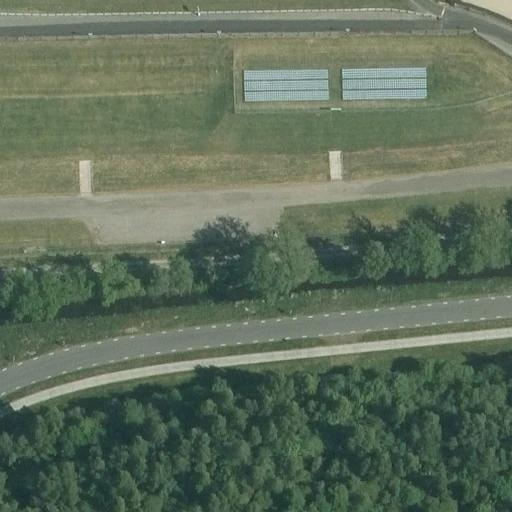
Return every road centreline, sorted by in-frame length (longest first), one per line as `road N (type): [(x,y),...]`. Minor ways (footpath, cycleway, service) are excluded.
road 1 (tertiary): [(0,384),(170,342),(511,306)]
road 2 (track): [(0,277),(511,237)]
